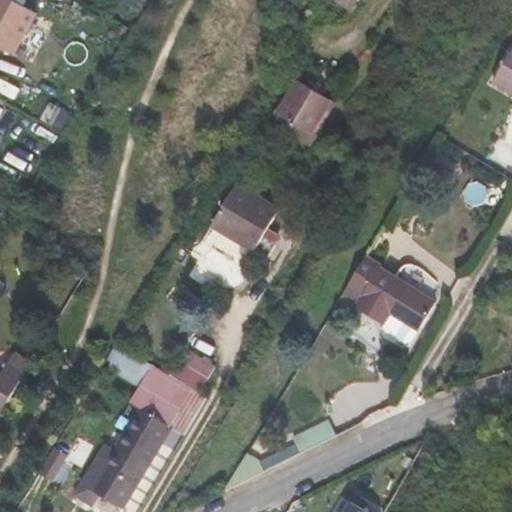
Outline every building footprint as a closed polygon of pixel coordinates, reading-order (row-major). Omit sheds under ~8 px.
[(27,36),(40,12),(16,0),(0,0),(0,43),(16,52),(25,35),(27,36)] [(511,51),(497,75),(511,84),(511,51)] [(283,112),(297,121),(314,93),(300,85),(283,112)] [(297,121),(312,130),(329,102),(314,93),(297,121)] [(227,236),(253,194),(239,186),(213,228),(227,236)] [(227,236),(246,247),(272,205),(253,194),(227,236)] [(272,205),(246,247),(254,252),(279,210),(272,205)] [(365,254),(342,293),(361,305),(359,308),(385,324),(387,332),(404,342),(411,340),(418,330),(434,303),(382,271),(385,265),(365,254)] [(188,387),(206,398),(280,277),(261,266),(202,364),(204,365),(196,378),(194,377),(188,387)] [(184,371),(194,377),(202,364),(192,358),(184,371)] [(0,413),(25,373),(6,362),(0,371),(0,413)] [(202,364),(194,377),(196,378),(204,365),(202,364)] [(124,511),(174,430),(189,439),(212,401),(206,398),(188,387),(153,366),(130,404),(138,409),(113,451),(106,447),(82,486),(100,496),(124,511)] [(293,437),(299,452),(336,438),(330,422),(293,437)] [(251,487),(276,474),(263,467),(251,487)] [(100,496),(82,486),(76,496),(93,507),(100,496)] [(367,511),(351,503),(346,511),(367,511)]
